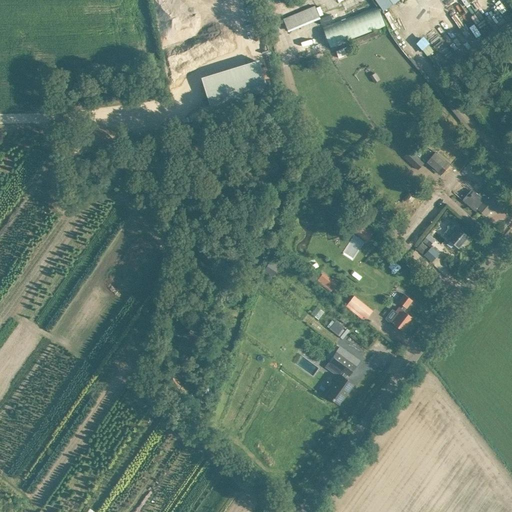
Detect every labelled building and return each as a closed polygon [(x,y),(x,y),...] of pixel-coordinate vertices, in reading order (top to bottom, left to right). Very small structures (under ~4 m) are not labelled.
[(376,0),(384,10),(397,0),(376,0)] [(329,47),(385,25),(377,5),(321,27),(329,47)] [(320,18),(319,19),(321,24),(332,20),(330,14),(320,18)] [(461,30),(469,40),(474,36),(466,26),(461,30)] [(438,43),(432,49),(438,55),(444,50),(438,43)] [(336,51),(336,52),(338,58),(355,51),(352,44),(336,51)] [(508,72),(511,63),(511,60),(502,57),(497,68),(508,72)] [(317,58),(307,62),(310,70),(320,66),(317,58)] [(201,78),(211,110),(269,92),(259,60),(201,78)] [(502,123),(496,127),(503,135),(509,130),(502,123)] [(470,149),(455,166),(462,172),(476,155),(470,149)] [(410,151),(404,158),(419,170),(424,163),(410,151)] [(440,174),(450,163),(436,151),(435,153),(426,162),(440,174)] [(475,212),(477,209),(478,209),(486,216),(491,209),(490,208),(495,203),(495,204),(501,197),(493,190),(492,191),(487,186),(479,195),(472,189),(462,201),(475,212)] [(353,220),(348,228),(354,232),(359,224),(353,220)] [(447,226),(447,229),(442,235),(458,248),(463,243),(465,245),(468,245),(471,241),(471,238),(463,232),(459,228),(458,225),(454,221),(451,222),(447,226)] [(428,234),(423,241),(429,246),(434,239),(428,234)] [(439,253),(432,247),(431,246),(423,254),(424,255),(432,262),(439,253)] [(270,261),(264,271),(271,275),(277,266),(270,261)] [(323,273),(317,280),(322,284),(328,277),(323,273)] [(391,320),(390,321),(393,324),(402,330),(412,317),(404,311),(403,311),(403,310),(405,308),(406,308),(412,300),(404,294),(398,302),(403,306),(401,309),(399,307),(396,311),(392,308),(386,316),(391,320)] [(372,310),(354,295),(347,303),(366,318),(372,310)] [(318,307),(314,316),(321,320),(326,311),(318,307)] [(330,327),(340,338),(348,331),(337,320),(330,327)] [(354,384),(345,378),(347,375),(349,376),(356,366),(336,352),(329,361),(344,372),(342,376),(341,375),(326,395),(339,404),(354,384)] [(167,381),(180,399),(183,396),(204,380),(200,376),(197,379),(196,378),(194,380),(193,378),(185,384),(178,373),(167,381)]
